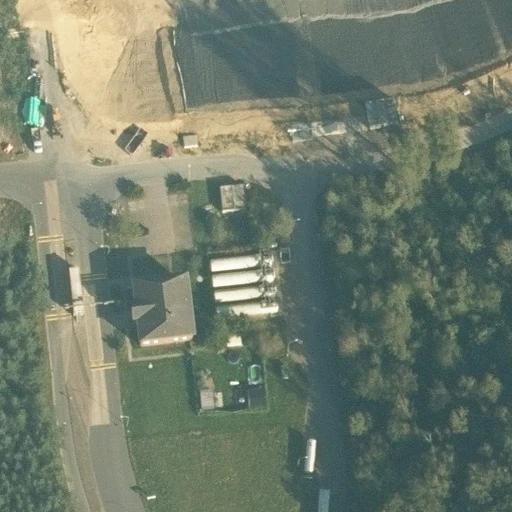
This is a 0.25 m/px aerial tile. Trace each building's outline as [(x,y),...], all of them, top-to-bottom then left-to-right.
[(220,217),(233,215),(230,191),(218,192),(220,217)] [(242,191),(230,191),(233,215),(245,214),(242,191)] [(275,251),(206,259),(214,327),(282,320),(275,251)] [(68,277),(73,321),(82,320),(77,276),(68,277)] [(136,329),(139,351),(191,345),(184,287),(132,293),(135,315),(131,316),(132,330),(136,329)] [(236,406),(257,404),(256,386),(235,387),(236,406)]
